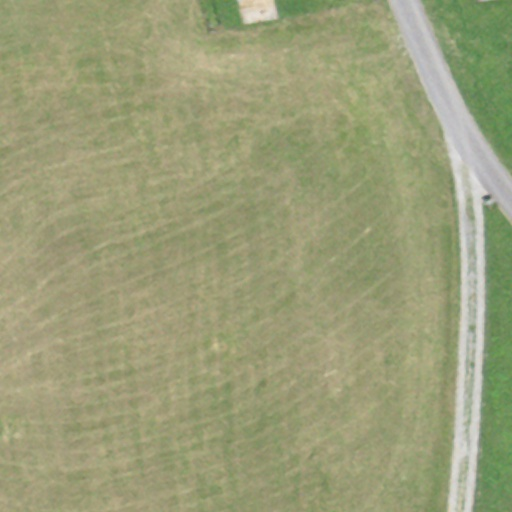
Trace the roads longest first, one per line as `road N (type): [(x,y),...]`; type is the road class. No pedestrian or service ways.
road 1 (track): [(448,511),(464,364),(466,151)]
road 2 (track): [(402,0),(466,151),(511,214)]
